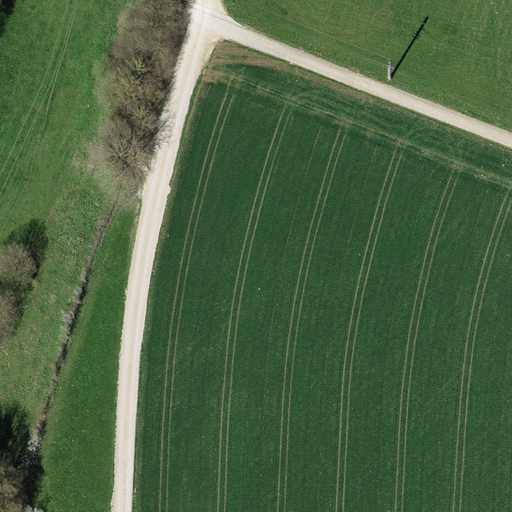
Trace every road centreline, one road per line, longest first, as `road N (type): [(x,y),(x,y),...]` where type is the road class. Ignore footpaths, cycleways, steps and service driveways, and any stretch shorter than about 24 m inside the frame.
road 1 (track): [(122,511),(138,285),(204,0)]
road 2 (track): [(199,20),(511,142)]
